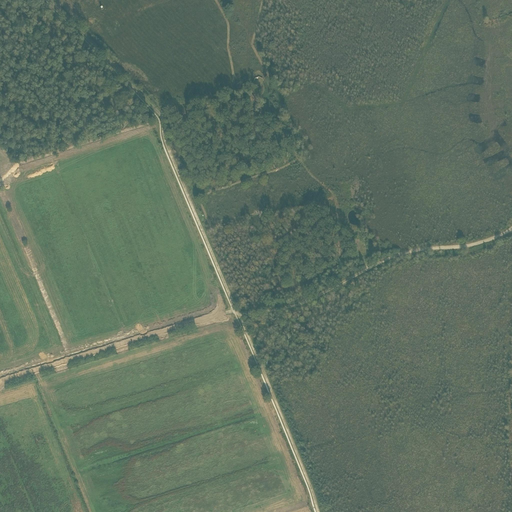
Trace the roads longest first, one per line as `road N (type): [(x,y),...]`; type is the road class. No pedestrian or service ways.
road 1 (track): [(49,0),(157,111),(236,309)]
road 2 (track): [(511,229),(469,245),(401,254),(307,301),(238,315)]
road 3 (track): [(0,382),(236,309)]
road 4 (track): [(238,315),(318,511)]
